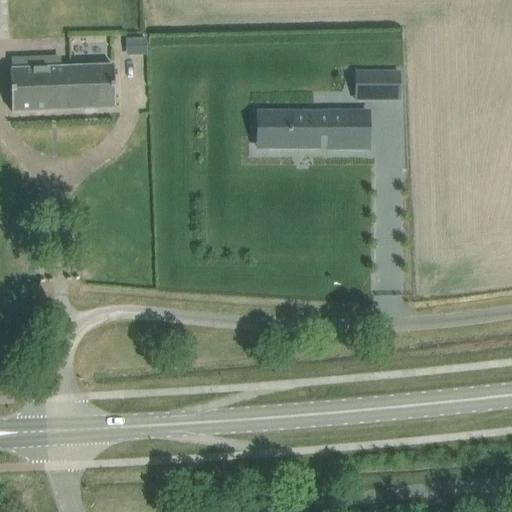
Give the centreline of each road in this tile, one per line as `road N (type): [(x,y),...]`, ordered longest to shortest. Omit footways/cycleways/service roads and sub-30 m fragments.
road 1 (unclassified): [(511,312),(309,325),(105,311),(76,327),(65,345),(62,429)]
road 2 (tertiary): [(62,429),(511,394)]
road 3 (unclassified): [(511,486),(291,511)]
